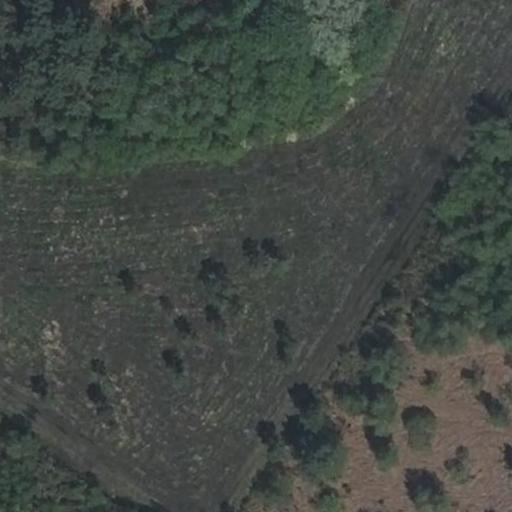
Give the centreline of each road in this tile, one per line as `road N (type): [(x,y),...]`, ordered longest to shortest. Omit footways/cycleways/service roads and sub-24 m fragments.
road 1 (track): [(218,511),(298,412),(511,70)]
road 2 (track): [(0,384),(165,511)]
